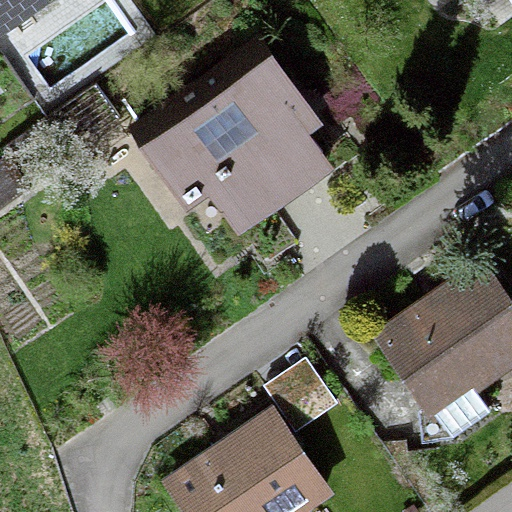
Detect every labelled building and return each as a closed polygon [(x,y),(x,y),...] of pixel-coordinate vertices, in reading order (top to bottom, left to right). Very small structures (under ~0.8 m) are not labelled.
[(0,0),(0,20),(30,0),(0,0)] [(300,95),(258,39),(144,124),(178,170),(201,153),(247,214),(318,161),(279,111),(300,95)] [(7,151),(0,155),(0,194),(25,177),(7,151)] [(444,384),(511,336),(511,256),(492,229),(387,302),(444,384)] [(360,511),(417,475),(366,396),(322,424),(289,372),(170,448),(211,511),(340,511),(355,503),(360,511)]
